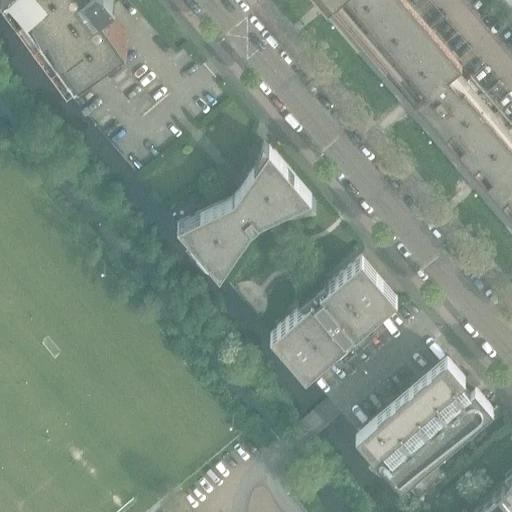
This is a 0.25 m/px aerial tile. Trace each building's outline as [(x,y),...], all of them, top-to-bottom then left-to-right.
[(15,0),(36,28),(54,47),(52,49),(71,70),(75,66),(76,67),(127,29),(110,6),(105,0),(15,0)] [(391,0),(326,0),(354,32),(391,0)] [(422,31),(396,0),(391,0),(354,32),(382,65),(422,31)] [(511,153),(511,136),(463,79),(460,82),(448,68),(451,65),(422,31),(382,65),(480,181),(511,153)] [(311,194),(268,144),(234,194),(232,195),(177,221),(219,271),(252,224),(259,218),(311,194)] [(511,210),(511,153),(480,181),(508,214),(511,210)] [(305,373),(397,295),(361,253),(329,281),(270,331),(305,373)] [(401,485),(492,407),(474,386),(473,387),(463,375),(465,374),(449,356),(447,353),(355,431),(372,451),(379,445),(392,460),(385,466),(401,485)] [(511,511),(511,475),(468,511),(511,511)]
